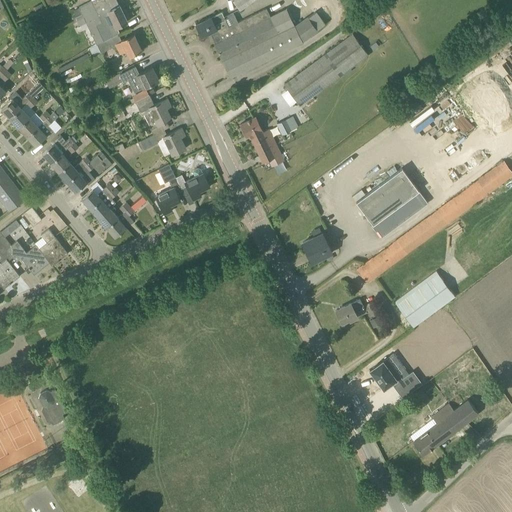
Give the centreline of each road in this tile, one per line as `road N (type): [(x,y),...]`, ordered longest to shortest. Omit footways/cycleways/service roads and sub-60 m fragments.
road 1 (tertiary): [(399,511),(245,197)]
road 2 (track): [(511,33),(256,220)]
road 3 (tertiary): [(245,197),(149,0)]
road 4 (residential): [(111,258),(0,134)]
road 5 (residential): [(111,258),(245,197)]
road 6 (unclassified): [(412,511),(510,418)]
road 7 (residential): [(0,313),(111,258)]
